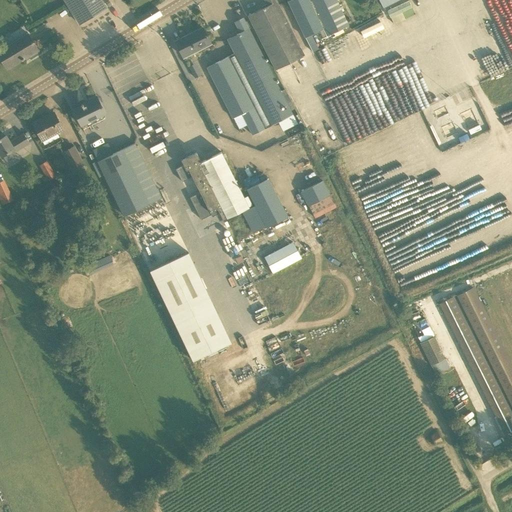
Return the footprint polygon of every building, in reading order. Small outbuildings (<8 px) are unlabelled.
[(64,0),(80,24),(106,8),(101,0),(64,0)] [(276,70),(305,55),(276,0),(264,0),(267,5),(248,16),(276,70)] [(327,36),(349,26),(336,0),(289,0),(287,1),(305,38),(324,29),(327,36)] [(379,0),(386,12),(403,3),(401,0),(379,0)] [(252,135),(293,113),(243,18),(235,22),(240,33),(227,39),(234,53),(209,67),(234,117),(241,114),(252,135)] [(184,58),(211,44),(203,27),(175,41),(184,58)] [(0,58),(6,69),(38,49),(28,32),(0,50),(0,58)] [(194,77),(201,74),(196,62),(189,65),(194,77)] [(105,113),(97,96),(96,96),(97,98),(83,105),(82,103),(80,104),(81,106),(73,110),(79,126),(105,113)] [(53,136),(62,130),(54,112),(33,123),(41,138),(52,132),(53,136)] [(29,142),(24,133),(9,142),(6,135),(0,138),(0,153),(1,156),(14,148),(16,150),(29,142)] [(98,161),(124,216),(163,197),(137,142),(98,161)] [(83,166),(84,165),(74,146),(62,152),(72,172),(74,171),(83,166)] [(244,198),(221,152),(201,162),(196,152),(181,160),(183,165),(176,169),(182,181),(192,176),(200,192),(190,197),(201,219),(211,214),(212,216),(219,213),(223,220),(249,207),(252,205),(248,196),(244,198)] [(48,180),(55,176),(47,161),(39,166),(48,180)] [(254,206),(242,212),(253,233),(265,226),(266,228),(288,216),(268,178),(246,189),(254,206)] [(4,179),(0,180),(0,200),(1,204),(13,199),(4,179)] [(308,206),(330,195),(322,180),(301,191),(308,206)] [(272,272),(302,258),(294,241),(264,255),(272,272)] [(193,361),(232,342),(189,251),(149,270),(193,361)] [(114,263),(110,255),(85,266),(89,275),(99,270),(114,263)] [(511,407),(511,363),(474,287),(456,296),(511,407)] [(435,375),(442,372),(449,368),(445,358),(431,365),(435,375)] [(475,422),(468,424),(472,437),(479,435),(475,422)] [(436,444),(442,439),(436,431),(430,435),(436,444)]
